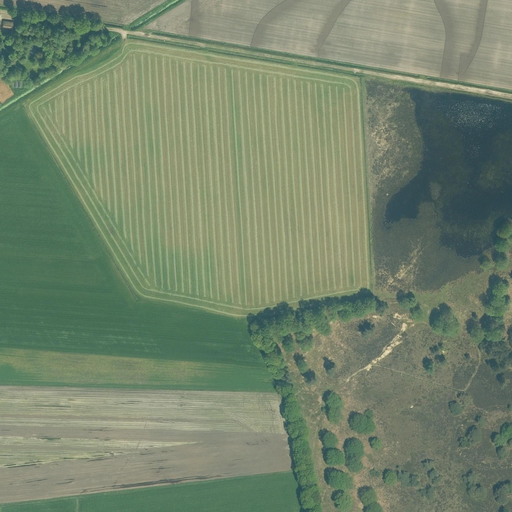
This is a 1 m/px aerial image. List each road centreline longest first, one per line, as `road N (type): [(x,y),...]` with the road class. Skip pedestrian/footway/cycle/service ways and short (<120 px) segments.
road 1 (track): [(0,11),(511,96)]
road 2 (track): [(247,322),(235,76),(233,65),(206,56),(203,45)]
